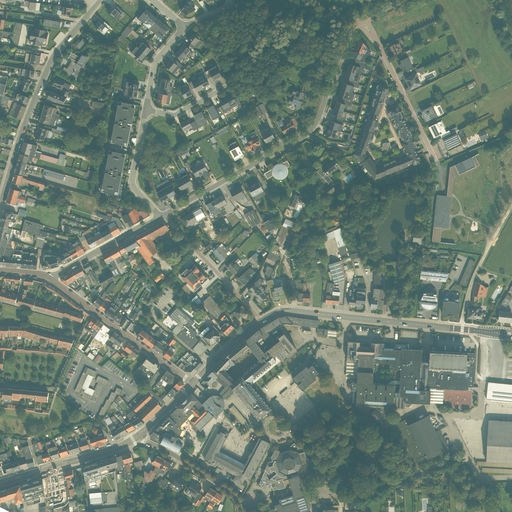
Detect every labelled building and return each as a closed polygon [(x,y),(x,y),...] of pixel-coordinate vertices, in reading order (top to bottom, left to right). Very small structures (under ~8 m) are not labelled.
[(21,1),(20,6),(25,7),(24,10),(35,11),(36,3),(21,1)] [(188,2),(181,11),(186,15),(196,9),(188,2)] [(57,13),(70,15),(71,8),(58,6),(57,13)] [(112,6),(107,11),(117,19),(124,12),(117,6),(115,9),(112,6)] [(136,18),(143,24),(152,14),(145,8),(136,18)] [(149,29),(158,19),(152,14),(143,24),(149,29)] [(41,26),(58,28),(60,21),(43,19),(41,26)] [(164,24),(158,19),(149,29),(155,34),(164,24)] [(99,21),(94,26),(104,35),(111,27),(105,22),(103,24),(99,21)] [(11,29),(12,29),(10,44),(15,45),(16,37),(17,29),(24,30),(25,24),(12,22),(11,29)] [(120,30),(121,31),(116,35),(120,39),(130,29),(125,24),(120,30)] [(169,29),(164,24),(155,34),(161,39),(169,29)] [(39,44),(46,45),(48,34),(44,33),(44,31),(33,29),(33,30),(30,30),(27,44),(39,46),(39,44)] [(192,35),(188,40),(191,43),(189,45),(194,49),(195,47),(197,48),(202,42),(199,39),(200,37),(195,33),(193,35),(192,35)] [(75,46),(79,49),(85,41),(82,39),(75,46)] [(361,39),(355,50),(368,56),(371,51),(361,39)] [(140,41),(135,47),(145,56),(150,50),(140,41)] [(388,46),(392,55),(402,51),(398,42),(388,46)] [(182,44),(177,49),(184,55),(189,49),(182,44)] [(130,52),(140,61),(145,56),(135,47),(130,52)] [(173,55),(180,61),(184,55),(177,49),(173,55)] [(368,56),(355,50),(352,58),(366,63),(368,56)] [(60,72),(75,80),(89,57),(80,55),(79,57),(70,52),(67,56),(72,59),(66,68),(63,66),(60,72)] [(37,65),(39,65),(40,56),(29,54),(27,63),(30,63),(37,65)] [(404,71),(412,67),(407,57),(399,60),(401,63),(398,65),(400,69),(403,68),(404,71)] [(172,74),(180,65),(175,60),(174,62),(170,59),(164,66),(172,74)] [(348,63),(346,70),(358,74),(360,67),(348,63)] [(212,80),(220,76),(215,66),(207,70),(212,80)] [(20,75),(34,77),(35,71),(29,70),(21,69),(20,75)] [(343,77),(356,81),(358,74),(346,70),(343,77)] [(409,90),(420,84),(415,73),(403,78),(409,90)] [(202,88),(208,85),(203,75),(197,78),(202,88)] [(51,85),(61,89),(64,82),(54,77),(51,85)] [(202,88),(197,78),(190,81),(195,91),(202,88)] [(159,87),(171,89),(172,86),(169,86),(170,81),(160,79),(159,87)] [(17,91),(26,95),(30,84),(21,80),(17,91)] [(124,81),(123,88),(136,90),(138,83),(124,81)] [(342,83),(340,89),(351,93),(353,86),(342,83)] [(377,85),(370,105),(382,109),(388,89),(377,85)] [(183,99),(191,95),(187,87),(179,90),(183,99)] [(122,96),(135,98),(136,90),(123,88),(122,96)] [(337,96),(349,100),(351,93),(340,89),(337,96)] [(294,107),(299,109),(303,93),(291,90),(288,102),(295,104),(294,107)] [(45,98),(62,104),(64,97),(48,91),(45,98)] [(13,99),(19,101),(27,105),(30,98),(16,93),(13,99)] [(155,102),(168,104),(170,96),(157,93),(155,102)] [(234,99),(232,95),(227,98),(233,108),(240,104),(237,97),(234,99)] [(233,108),(227,98),(220,101),(223,106),(220,107),(223,113),(233,108)] [(9,115),(21,120),(27,105),(19,101),(18,104),(14,102),(9,115)] [(336,101),(333,108),(342,111),(344,105),(336,101)] [(99,115),(100,103),(89,102),(88,114),(99,115)] [(135,105),(119,102),(111,143),(127,146),(135,105)] [(434,105),(432,102),(423,106),(424,109),(419,111),(425,122),(430,119),(428,115),(434,113),(431,106),(434,105)] [(252,106),(255,115),(264,111),(260,103),(252,106)] [(42,105),(40,113),(55,117),(57,109),(42,105)] [(382,109),(370,105),(369,111),(380,115),(382,109)] [(224,114),(223,113),(220,107),(215,110),(212,106),(207,109),(213,120),(224,114)] [(399,119),(402,125),(406,123),(398,107),(395,109),(397,114),(399,119)] [(331,113),(340,116),(342,111),(333,108),(331,113)] [(380,115),(369,111),(367,117),(379,120),(380,115)] [(198,127),(206,123),(200,112),(192,116),(198,127)] [(38,122),(52,126),(55,117),(40,113),(38,122)] [(379,120),(367,117),(365,124),(376,128),(379,120)] [(184,134),(192,129),(186,119),(178,124),(184,134)] [(397,128),(402,125),(399,119),(394,122),(397,128)] [(283,135),(295,129),(291,120),(279,126),(283,135)] [(330,121),(327,127),(336,131),(339,124),(330,121)] [(432,138),(445,131),(440,121),(427,127),(432,138)] [(401,136),(410,132),(406,123),(402,125),(397,128),(401,136)] [(376,128),(365,124),(363,129),(375,133),(376,128)] [(34,139),(43,142),(47,130),(37,127),(34,139)] [(324,134),(333,138),(336,131),(327,127),(324,134)] [(375,133),(363,129),(361,136),(372,140),(375,133)] [(264,143),(274,138),(270,130),(260,135),(264,143)] [(402,140),(412,136),(410,131),(410,132),(401,136),(400,136),(402,140)] [(450,155),(463,149),(456,133),(443,140),(450,155)] [(258,148),(257,146),(259,144),(254,134),(241,141),(247,152),(250,150),(250,151),(258,148)] [(12,145),(14,140),(0,136),(0,142),(1,142),(6,144),(12,145)] [(372,140),(361,136),(359,142),(371,145),(372,140)] [(402,140),(406,148),(415,144),(412,136),(402,140)] [(235,160),(244,156),(236,141),(229,145),(232,150),(230,151),(235,160)] [(20,154),(33,157),(65,166),(67,160),(65,159),(66,155),(60,154),(58,159),(41,154),(42,152),(36,151),(38,146),(24,142),(20,154)] [(404,149),(406,153),(415,149),(417,148),(415,144),(406,148),(404,149)] [(366,153),(368,149),(359,146),(356,156),(366,153)] [(407,157),(411,165),(421,161),(415,149),(406,153),(407,157)] [(98,192),(116,196),(124,154),(106,151),(98,192)] [(369,157),(366,153),(356,156),(361,162),(369,157)] [(20,154),(18,161),(31,165),(33,157),(20,154)] [(372,161),(369,157),(361,162),(361,163),(364,167),(372,161)] [(407,157),(402,159),(405,167),(411,165),(407,157)] [(475,166),(471,157),(449,167),(447,190),(447,195),(436,194),(431,242),(440,243),(442,228),(448,229),(452,194),(454,176),(475,166)] [(402,159),(397,161),(400,169),(405,167),(402,159)] [(204,178),(210,175),(201,160),(194,164),(195,166),(190,169),(195,178),(202,174),(204,178)] [(289,166),(286,160),(281,163),(280,163),(278,163),(276,164),(274,165),(273,166),(272,167),(271,169),(263,173),(267,179),(272,176),(273,178),(275,179),(277,180),(279,180),(281,180),(283,179),(285,177),(286,176),(287,174),(287,172),(287,171),(286,169),(286,168),(289,166)] [(326,176),(338,166),(333,160),(321,170),(326,176)] [(15,173),(27,176),(28,173),(32,174),(34,166),(31,165),(18,161),(15,173)] [(375,165),(372,161),(364,167),(367,171),(368,171),(375,166),(375,165)] [(397,161),(390,164),(393,172),(400,169),(397,161)] [(390,164),(383,167),(387,175),(393,172),(390,164)] [(378,169),(375,166),(368,171),(375,180),(381,177),(378,169)] [(383,167),(378,169),(381,177),(387,175),(383,167)] [(342,184),(352,176),(347,169),(337,177),(342,184)] [(179,175),(182,179),(187,188),(193,184),(185,172),(179,175)] [(11,183),(20,186),(21,182),(40,187),(39,190),(45,192),(46,188),(45,187),(46,183),(14,174),(11,183)] [(181,191),(187,188),(182,179),(176,183),(181,191)] [(167,180),(161,183),(169,198),(176,194),(167,180)] [(254,199),(264,194),(257,182),(247,188),(254,199)] [(162,202),(169,198),(161,183),(156,186),(157,194),(162,202)] [(234,201),(244,196),(238,186),(229,192),(234,201)] [(11,189),(8,196),(25,201),(26,197),(21,196),(22,192),(11,189)] [(302,201),(292,195),(286,206),(295,211),(297,207),(299,207),(302,201)] [(6,202),(17,206),(19,202),(24,204),(25,201),(8,196),(6,202)] [(215,209),(226,203),(221,196),(210,201),(215,209)] [(215,209),(210,201),(205,204),(209,212),(215,209)] [(134,225),(126,212),(119,208),(118,210),(122,212),(121,215),(121,217),(128,228),(134,225)] [(134,225),(149,216),(148,213),(140,211),(138,212),(137,210),(130,208),(126,212),(134,225)] [(198,223),(205,218),(199,208),(191,213),(198,223)] [(240,214),(248,227),(258,222),(250,208),(240,214)] [(236,219),(239,217),(233,209),(230,212),(236,219)] [(4,210),(0,224),(0,225),(12,228),(13,226),(15,226),(17,217),(16,217),(16,214),(4,210)] [(113,237),(120,232),(118,228),(123,225),(118,219),(94,212),(92,221),(96,222),(97,217),(114,222),(107,226),(113,237)] [(198,223),(191,213),(180,220),(186,230),(198,223)] [(276,231),(267,218),(259,222),(268,236),(276,231)] [(281,232),(286,221),(282,219),(277,231),(281,232)] [(42,226),(25,222),(22,232),(57,240),(58,236),(41,232),(42,226)] [(163,222),(156,226),(161,235),(170,230),(163,222)] [(113,237),(107,226),(106,223),(102,225),(102,228),(99,229),(100,231),(105,241),(113,237)] [(0,237),(11,240),(14,230),(12,230),(12,228),(0,225),(0,237)] [(152,241),(161,235),(156,226),(143,233),(157,253),(159,251),(152,241)] [(336,228),(323,233),(325,240),(331,238),(335,248),(343,245),(336,228)] [(85,229),(79,232),(82,237),(88,233),(85,229)] [(98,245),(105,241),(100,231),(95,234),(96,235),(94,237),(98,245)] [(157,253),(143,233),(134,238),(140,246),(149,258),(157,253)] [(410,233),(409,243),(412,243),(412,245),(418,246),(418,233),(410,233)] [(0,237),(0,246),(14,250),(17,242),(11,240),(0,237)] [(45,239),(38,237),(35,249),(38,249),(42,249),(45,239)] [(98,245),(94,237),(87,241),(91,248),(98,245)] [(136,249),(140,246),(134,238),(123,244),(127,252),(135,248),(136,249)] [(79,256),(85,252),(78,239),(74,241),(75,243),(72,245),(79,256)] [(79,256),(72,245),(71,243),(70,243),(69,247),(70,248),(67,250),(73,259),(79,256)] [(212,252),(216,257),(226,248),(221,243),(212,252)] [(127,252),(123,244),(118,247),(125,258),(129,256),(127,252)] [(0,253),(13,257),(14,250),(0,246),(0,253)] [(118,257),(121,255),(117,247),(109,252),(113,260),(115,259),(120,269),(123,267),(123,269),(127,267),(126,265),(127,265),(125,260),(121,262),(118,257)] [(67,262),(73,259),(67,250),(66,248),(61,251),(64,256),(67,262)] [(221,261),(230,253),(226,248),(216,257),(221,261)] [(38,254),(30,253),(29,268),(37,269),(38,258),(41,258),(42,249),(38,249),(38,254)] [(11,267),(21,267),(22,252),(22,251),(14,250),(13,257),(11,267)] [(22,252),(21,267),(29,268),(30,253),(22,252)] [(113,260),(109,252),(102,255),(107,263),(110,262),(112,267),(109,269),(111,272),(114,279),(121,276),(113,260)] [(266,277),(276,257),(266,252),(261,263),(264,265),(260,274),(266,277)] [(0,265),(11,267),(13,257),(0,253),(0,265)] [(67,262),(64,256),(54,253),(54,256),(44,255),(43,270),(46,270),(63,265),(67,262)] [(252,253),(244,258),(250,267),(258,262),(252,253)] [(232,275),(239,268),(236,265),(240,261),(236,257),(225,267),(232,275)] [(330,283),(342,280),(337,263),(347,261),(346,258),(325,263),(327,272),(325,273),(327,280),(329,280),(330,283)] [(475,262),(469,259),(459,284),(465,287),(475,262)] [(93,284),(99,281),(89,263),(83,266),(86,272),(88,271),(89,273),(88,276),(91,281),(93,284)] [(194,291),(207,279),(192,263),(179,275),(194,291)] [(358,265),(349,267),(351,277),(360,276),(358,265)] [(87,273),(85,274),(81,267),(76,270),(83,282),(84,285),(91,281),(88,276),(87,273)] [(254,272),(250,267),(237,278),(243,284),(251,278),(249,276),(254,272)] [(83,282),(76,270),(72,272),(76,279),(77,279),(80,283),(83,282)] [(74,281),(76,279),(72,272),(71,271),(61,278),(60,281),(69,287),(73,284),(75,287),(77,286),(74,281)] [(154,282),(162,276),(158,271),(150,276),(154,282)] [(449,273),(421,271),(420,280),(445,282),(449,273)] [(102,286),(114,279),(111,272),(107,274),(107,275),(99,281),(102,286)] [(126,287),(132,277),(129,275),(122,285),(126,287)] [(484,287),(476,282),(473,296),(472,301),(476,302),(476,297),(486,298),(488,289),(488,287),(484,287)] [(45,284),(43,283),(42,286),(52,292),(52,291),(54,288),(45,284)] [(93,304),(98,308),(108,295),(115,285),(112,283),(106,292),(105,291),(101,296),(100,295),(93,304)] [(87,292),(85,290),(81,293),(76,287),(72,290),(78,299),(87,292)] [(59,292),(54,288),(52,291),(62,297),(64,295),(59,292)] [(2,289),(1,290),(0,295),(0,298),(8,301),(10,292),(5,291),(6,290),(2,289)] [(18,304),(33,308),(35,300),(25,297),(27,291),(22,289),(21,294),(20,298),(18,304)] [(273,302),(286,299),(284,289),(271,291),(273,302)] [(355,306),(357,289),(352,289),(351,298),(348,297),(347,305),(355,306)] [(355,306),(362,307),(363,298),(359,298),(360,290),(357,289),(355,306)] [(376,308),(378,290),(373,289),(372,298),(373,298),(373,300),(370,300),(369,307),(376,308)] [(258,303),(266,296),(261,291),(254,298),(258,303)] [(18,295),(10,292),(8,301),(15,303),(18,295)] [(330,305),(338,305),(339,293),(332,292),(330,305)] [(418,309),(436,311),(438,295),(420,294),(418,309)] [(71,301),(64,295),(62,297),(69,303),(71,301)] [(103,312),(113,299),(108,295),(98,308),(103,312)] [(502,295),(497,304),(503,307),(508,298),(502,295)] [(104,313),(111,318),(122,303),(119,301),(120,300),(116,297),(104,313)] [(442,314),(457,316),(459,299),(444,297),(442,314)] [(42,302),(35,300),(33,308),(40,310),(42,302)] [(48,303),(42,302),(40,310),(46,311),(48,303)] [(57,306),(48,303),(46,311),(55,314),(57,306)] [(119,323),(128,309),(125,307),(127,305),(124,303),(112,319),(119,323)] [(120,324),(125,328),(138,309),(137,308),(138,305),(137,304),(129,316),(127,314),(120,324)] [(67,308),(57,306),(55,314),(64,316),(66,309),(67,308)] [(90,316),(86,313),(78,306),(76,309),(79,311),(79,312),(79,313),(76,320),(82,322),(85,315),(89,317),(90,316)] [(238,320),(246,314),(241,306),(232,312),(238,320)] [(199,356),(209,346),(201,337),(199,340),(195,336),(197,334),(190,328),(194,322),(177,308),(170,317),(178,324),(172,332),(199,356)] [(73,311),(66,309),(64,316),(70,319),(73,311)] [(129,331),(134,324),(133,323),(138,315),(141,317),(144,312),(138,309),(125,328),(129,331)] [(467,318),(480,320),(481,313),(478,312),(478,309),(468,309),(467,318)] [(79,313),(73,311),(70,319),(76,320),(79,313)] [(497,322),(510,323),(511,312),(498,311),(497,322)] [(89,332),(97,320),(91,316),(88,322),(89,323),(85,330),(89,332)] [(200,384),(206,390),(215,379),(225,387),(233,379),(226,372),(232,365),(237,361),(236,359),(249,348),(258,358),(240,373),(251,386),(256,382),(276,364),(279,362),(277,360),(287,351),(288,355),(295,348),(282,332),(274,340),(268,333),(279,325),(286,324),(316,328),(316,335),(336,337),(337,330),(318,328),(319,320),(287,316),(278,318),(258,330),(230,353),(226,357),(200,384)] [(92,334),(100,322),(97,320),(89,332),(92,334)] [(92,334),(95,337),(104,325),(100,322),(92,334)] [(225,336),(233,329),(227,322),(219,329),(225,336)] [(105,336),(110,329),(104,325),(95,337),(90,343),(93,345),(101,334),(105,336)] [(143,341),(148,333),(151,328),(149,326),(145,331),(142,329),(137,325),(135,330),(139,333),(137,337),(143,341)] [(210,347),(223,335),(213,326),(210,329),(208,327),(199,335),(201,337),(209,346),(210,347)] [(17,344),(17,339),(17,327),(8,327),(8,336),(15,336),(15,339),(14,339),(14,344),(17,344)] [(20,337),(25,337),(25,328),(17,327),(17,339),(20,339),(20,337)] [(33,340),(33,338),(35,331),(25,328),(25,337),(24,339),(29,340),(29,339),(33,340)] [(152,348),(157,341),(155,340),(163,330),(160,328),(155,334),(147,344),(152,348)] [(41,341),(42,340),(43,333),(35,331),(33,338),(41,341)] [(143,341),(147,344),(155,334),(151,331),(149,334),(148,333),(143,341)] [(107,347),(109,349),(119,336),(114,333),(109,339),(112,341),(110,344),(109,344),(107,347)] [(152,348),(160,354),(165,347),(172,338),(167,334),(165,335),(166,337),(164,340),(162,339),(160,342),(157,340),(157,341),(152,348)] [(59,337),(51,335),(49,341),(52,342),(52,343),(53,344),(57,345),(59,337)] [(119,346),(124,340),(119,336),(109,349),(112,351),(115,348),(114,347),(116,344),(119,346)] [(57,347),(64,348),(66,338),(60,337),(58,345),(57,347)] [(74,340),(66,338),(64,348),(70,350),(74,340)] [(365,406),(365,404),(386,405),(386,403),(394,403),(394,408),(405,408),(405,406),(409,407),(413,403),(430,404),(431,388),(436,388),(436,389),(468,391),(468,387),(473,387),(475,353),(431,351),(431,354),(430,354),(430,356),(422,356),(422,350),(406,349),(406,345),(395,344),(394,349),(388,348),(388,345),(385,345),(385,344),(372,343),(372,346),(369,346),(369,347),(359,346),(359,342),(348,341),(348,345),(347,360),(346,360),(346,361),(347,361),(346,379),(349,379),(350,380),(350,381),(348,381),(348,388),(351,388),(351,391),(353,391),(352,409),(356,410),(356,406),(365,406)] [(124,350),(129,353),(135,348),(129,343),(124,350)] [(169,360),(174,353),(173,352),(175,350),(170,347),(169,349),(165,347),(160,354),(169,360)] [(135,358),(140,352),(135,348),(129,353),(125,357),(128,359),(129,358),(131,360),(134,357),(135,358)] [(111,359),(115,355),(110,350),(107,354),(111,359)] [(197,370),(203,364),(190,354),(185,360),(197,370)] [(150,379),(160,366),(147,357),(137,370),(150,379)] [(197,370),(185,360),(182,358),(180,360),(182,362),(178,367),(185,372),(191,377),(193,377),(198,371),(197,370)] [(306,366),(292,378),(295,382),(302,390),(316,378),(314,376),(318,373),(312,365),(308,368),(306,366)] [(93,377),(96,372),(86,368),(75,391),(83,394),(82,397),(90,400),(92,396),(95,390),(89,388),(93,377)] [(168,383),(173,376),(166,371),(156,384),(160,387),(162,384),(165,387),(168,383)] [(233,379),(225,387),(220,393),(221,397),(223,400),(233,392),(236,393),(259,420),(270,409),(251,386),(240,373),(233,379)] [(109,381),(98,376),(96,381),(99,382),(95,390),(92,396),(98,398),(104,385),(106,386),(109,381)] [(176,378),(173,376),(168,383),(171,385),(176,378)] [(184,385),(184,384),(179,380),(167,394),(171,398),(184,385)] [(486,462),(511,462),(511,384),(487,382),(485,399),(511,401),(511,420),(487,420),(486,462)] [(12,400),(13,389),(1,388),(0,399),(12,400)] [(121,390),(116,388),(114,394),(111,392),(108,400),(107,400),(103,408),(102,407),(99,414),(103,416),(106,409),(108,409),(111,402),(113,402),(116,394),(119,395),(121,390)] [(20,400),(21,390),(13,389),(12,400),(20,401),(20,400)] [(166,403),(161,398),(160,398),(151,390),(149,392),(162,404),(164,402),(166,403)] [(48,393),(36,391),(35,398),(35,401),(48,402),(48,393)] [(147,402),(151,398),(147,393),(142,397),(147,402)] [(166,403),(171,398),(167,394),(166,396),(164,394),(161,398),(166,403)] [(191,394),(178,408),(188,419),(190,421),(189,423),(192,427),(191,428),(197,434),(214,417),(202,405),(191,394)] [(209,397),(202,405),(214,417),(217,419),(218,415),(224,409),(225,405),(223,400),(221,397),(216,395),(212,396),(209,397)] [(147,402),(142,397),(138,400),(143,405),(147,402)] [(139,409),(143,405),(138,400),(134,404),(139,409)] [(158,410),(161,407),(154,400),(151,403),(158,410)] [(158,410),(151,403),(148,405),(155,412),(158,410)] [(363,412),(369,415),(380,426),(392,414),(390,412),(394,408),(394,403),(386,403),(386,405),(365,404),(365,406),(356,406),(356,410),(352,409),(358,416),(363,412)] [(139,409),(134,404),(130,407),(135,412),(139,409)] [(153,415),(155,412),(148,405),(145,408),(153,415)] [(153,415),(145,408),(143,411),(150,418),(153,415)] [(178,408),(159,426),(167,430),(183,437),(185,429),(182,426),(188,419),(178,408)] [(136,428),(144,424),(132,411),(129,414),(128,413),(126,415),(136,428)] [(147,421),(150,418),(143,411),(140,414),(147,421)] [(121,437),(110,418),(107,413),(103,418),(101,421),(104,426),(107,424),(116,440),(121,437)] [(135,429),(130,422),(128,419),(125,421),(121,415),(120,416),(119,414),(117,415),(129,432),(135,429)] [(147,421),(140,414),(138,416),(146,422),(147,421)] [(413,415),(398,421),(414,457),(418,456),(420,462),(447,451),(436,427),(432,428),(427,416),(415,421),(413,415)] [(121,437),(127,433),(123,425),(120,424),(119,424),(114,416),(110,418),(121,437)] [(154,432),(163,436),(166,432),(167,430),(159,426),(154,432)] [(104,444),(103,442),(106,441),(104,435),(102,432),(99,433),(98,429),(95,430),(99,445),(104,444)] [(203,458),(213,463),(219,451),(228,434),(219,429),(203,458)] [(74,431),(81,451),(90,448),(86,437),(80,438),(77,430),(74,431)] [(99,445),(95,430),(92,431),(93,435),(90,436),(91,438),(90,439),(92,446),(95,445),(95,446),(99,445)] [(160,443),(163,436),(154,432),(150,435),(151,439),(160,443)] [(160,443),(179,452),(184,441),(166,432),(163,436),(160,443)] [(63,435),(70,454),(80,451),(77,443),(74,443),(72,438),(68,440),(66,434),(63,435)] [(61,457),(69,455),(66,446),(63,447),(59,437),(54,439),(61,457)] [(259,438),(245,465),(240,473),(246,476),(251,479),(269,443),(259,438)] [(28,467),(35,465),(27,440),(19,440),(22,448),(28,467)] [(44,462),(37,441),(36,440),(33,441),(34,442),(33,442),(33,444),(32,444),(38,464),(44,462)] [(44,462),(51,460),(48,452),(44,453),(39,441),(37,441),(44,462)] [(52,460),(60,457),(55,446),(52,447),(50,441),(46,443),(52,460)] [(287,485),(286,484),(289,483),(288,479),(299,476),(303,474),(307,476),(310,474),(311,473),(313,470),(314,468),(315,466),(314,465),(307,458),(306,458),(304,452),(301,453),(301,451),(294,443),(290,446),(290,450),(281,453),(279,450),(275,450),(271,458),(269,458),(264,467),(265,468),(265,469),(265,470),(262,476),(263,476),(260,482),(259,484),(261,485),(260,486),(263,487),(265,486),(268,485),(271,486),(272,488),(273,489),(273,490),(278,489),(279,490),(285,487),(285,486),(287,485)] [(28,467),(22,448),(19,449),(22,459),(18,460),(21,469),(28,467)] [(12,472),(21,469),(18,460),(14,461),(12,457),(11,457),(10,451),(7,452),(7,453),(12,472)] [(219,451),(213,463),(236,476),(234,480),(242,484),(246,476),(240,473),(245,465),(219,451)] [(125,464),(134,461),(131,452),(122,455),(125,464)] [(12,472),(7,453),(0,454),(0,458),(1,461),(2,461),(6,473),(12,472)] [(125,464),(122,455),(115,457),(118,466),(125,464)] [(151,464),(157,468),(162,459),(156,456),(151,464)] [(100,472),(118,466),(115,457),(97,463),(100,472)] [(165,472),(169,464),(162,459),(157,468),(165,472)] [(100,472),(97,463),(82,467),(85,476),(100,472)] [(74,478),(72,470),(64,472),(65,481),(67,492),(70,511),(71,511),(77,511),(77,506),(76,506),(74,496),(73,489),(70,489),(69,483),(73,482),(72,479),(74,478)] [(65,481),(64,472),(50,477),(52,497),(67,492),(65,481)] [(167,486),(177,492),(184,480),(175,474),(167,486)] [(299,476),(288,479),(289,483),(293,494),(299,511),(301,511),(310,509),(299,476)] [(52,497),(50,477),(42,479),(44,492),(47,491),(48,498),(52,497)] [(44,492),(42,479),(28,483),(33,499),(44,496),(44,492)] [(195,497),(201,488),(191,481),(185,490),(195,497)] [(23,502),(33,499),(28,483),(21,485),(23,502)] [(21,485),(0,491),(0,501),(10,498),(13,505),(15,504),(17,511),(24,511),(23,502),(21,485)] [(204,496),(209,500),(215,492),(209,488),(204,496)] [(86,503),(103,502),(103,492),(86,493),(86,503)] [(216,505),(222,497),(215,492),(209,500),(216,505)] [(275,505),(275,508),(276,511),(299,511),(293,494),(279,499),(280,503),(275,505)]
